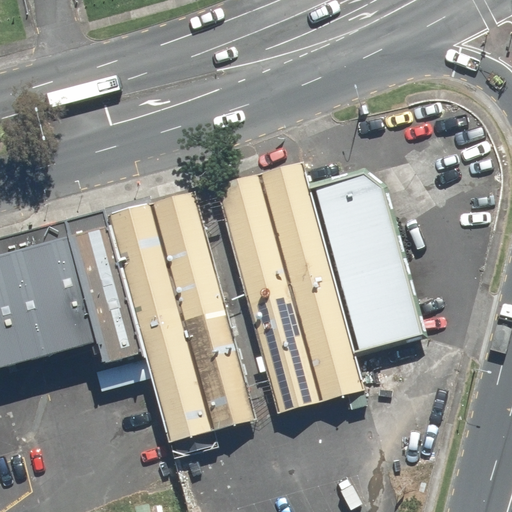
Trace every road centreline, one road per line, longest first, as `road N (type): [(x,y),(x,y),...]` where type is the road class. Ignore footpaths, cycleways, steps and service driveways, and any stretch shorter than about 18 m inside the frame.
road 1 (primary): [(383,48),(222,108),(0,173)]
road 2 (primary): [(0,98),(209,40),(314,0)]
road 3 (primary): [(511,93),(462,59),(383,48)]
road 4 (unknown): [(37,511),(60,492),(151,466)]
